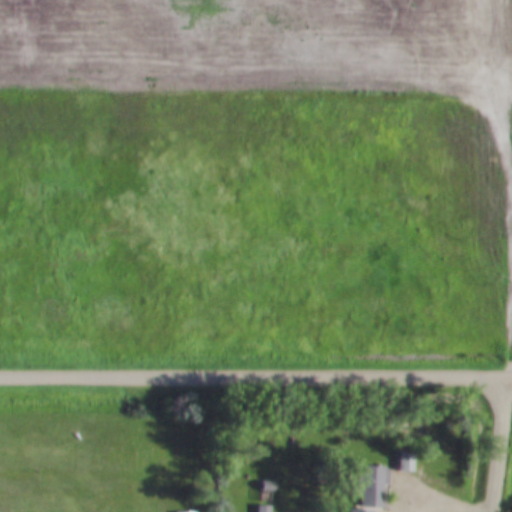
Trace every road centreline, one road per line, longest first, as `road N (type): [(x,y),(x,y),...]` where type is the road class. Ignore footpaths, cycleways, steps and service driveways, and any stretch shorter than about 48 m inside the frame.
road 1 (residential): [(511,379),(0,379)]
road 2 (residential): [(493,511),(509,379)]
